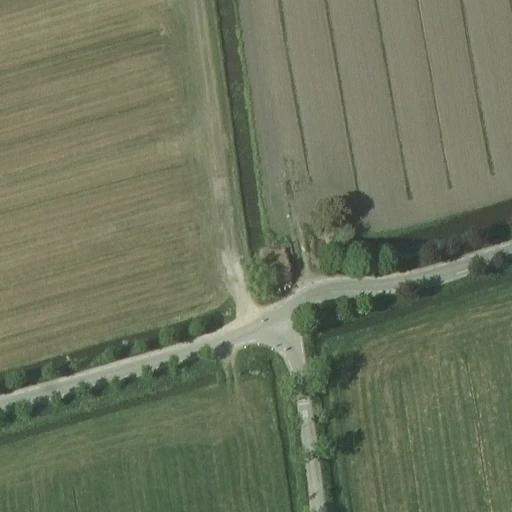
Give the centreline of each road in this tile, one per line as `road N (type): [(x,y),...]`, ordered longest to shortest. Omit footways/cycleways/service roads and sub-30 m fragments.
road 1 (tertiary): [(0,410),(276,326)]
road 2 (tertiary): [(276,326),(320,286),(401,288),(511,254)]
road 3 (unclassified): [(325,511),(301,369),(276,326)]
